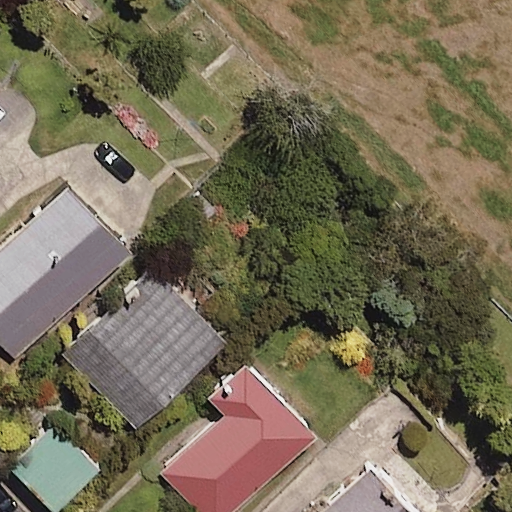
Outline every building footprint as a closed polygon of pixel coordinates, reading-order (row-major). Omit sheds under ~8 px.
[(129,240),(64,174),(0,237),(0,337),(14,352),(129,240)] [(215,204),(193,183),(170,208),(192,228),(215,204)] [(221,333),(146,255),(57,342),(132,419),(221,333)] [(208,388),(225,406),(161,467),(204,511),(222,511),(314,424),(245,353),(208,388)] [(97,458),(48,413),(6,458),(55,504),(97,458)] [(424,511),(369,454),(308,511),(424,511)]
